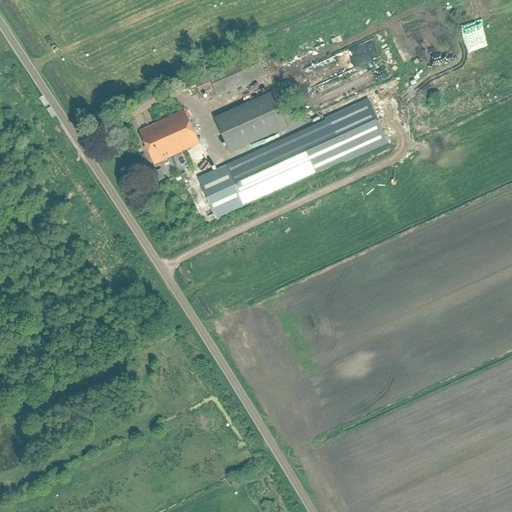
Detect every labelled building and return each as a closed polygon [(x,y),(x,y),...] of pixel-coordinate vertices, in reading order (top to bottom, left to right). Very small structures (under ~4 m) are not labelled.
[(341,70),(376,59),(371,44),(337,55),(339,62),(338,62),(341,70)] [(255,51),(207,71),(217,95),(265,75),(255,51)] [(296,67),(312,63),(310,55),(294,60),(296,67)] [(322,81),(323,68),(314,68),(314,80),(322,81)] [(207,76),(195,81),(201,94),(213,89),(207,76)] [(271,92),(215,117),(231,153),(287,128),(271,92)] [(368,102),(381,133),(391,129),(387,119),(391,117),(392,120),(399,117),(392,98),(384,101),(387,110),(381,113),(376,99),(368,102)] [(377,143),(363,104),(355,107),(369,147),(369,146),(372,155),(386,150),(385,147),(408,139),(403,122),(396,125),(398,129),(380,135),(382,141),(377,143)] [(156,123),(139,132),(154,165),(163,161),(162,160),(199,142),(184,110),(156,123)] [(327,120),(199,176),(220,216),(345,160),(327,120)]
